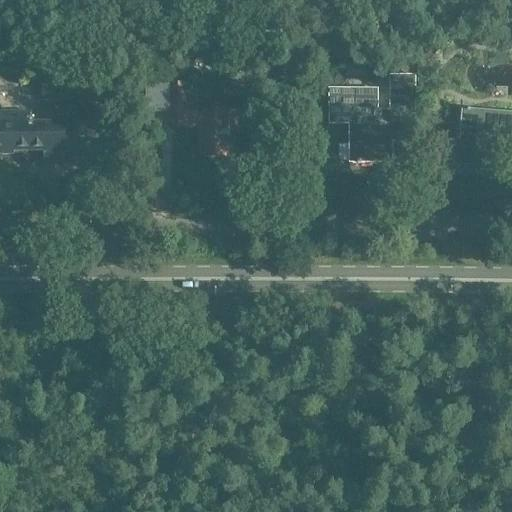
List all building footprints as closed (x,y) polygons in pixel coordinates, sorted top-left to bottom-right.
[(334,0),(308,0),(308,6),(333,9),(334,0)] [(403,0),(384,0),(383,12),(402,14),(403,0)] [(245,24),(244,38),(284,39),(284,25),(245,24)] [(233,129),(238,129),(238,111),(185,111),(186,82),(172,82),(171,128),(199,128),(199,157),(233,157),(233,129)] [(347,163),(352,163),(373,163),(373,162),(392,162),(392,127),(407,127),(407,102),(405,102),(405,87),(387,87),(387,102),(392,102),(392,116),(376,116),(376,91),(331,91),(331,124),(348,124),(348,145),(337,145),(337,163),(347,162),(347,163)] [(110,139),(110,94),(85,94),(85,120),(72,120),(72,138),(85,138),(85,140),(110,139)] [(31,112),(0,111),(0,150),(2,151),(2,149),(42,149),(42,161),(65,161),(65,151),(66,122),(31,122),(31,112)] [(511,114),(464,111),(462,141),(459,140),(457,163),(490,166),(493,131),(511,132),(511,114)] [(474,183),(475,171),(459,169),(458,181),(474,183)]
